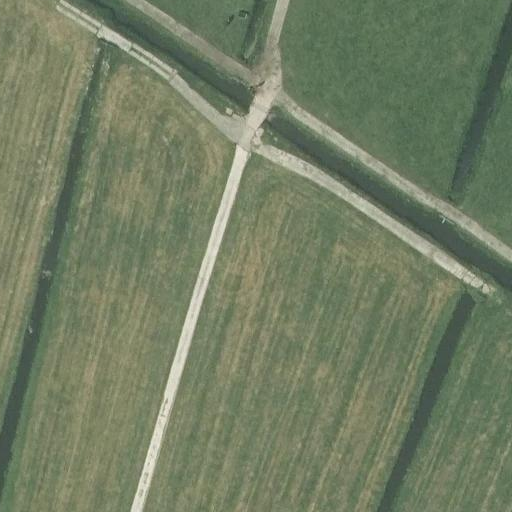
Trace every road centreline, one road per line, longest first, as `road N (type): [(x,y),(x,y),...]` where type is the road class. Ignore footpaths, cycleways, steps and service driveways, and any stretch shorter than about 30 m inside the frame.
road 1 (track): [(136,511),(249,133),(491,291)]
road 2 (track): [(249,133),(267,92),(511,258)]
road 3 (track): [(249,133),(53,0)]
road 4 (track): [(267,92),(129,0)]
